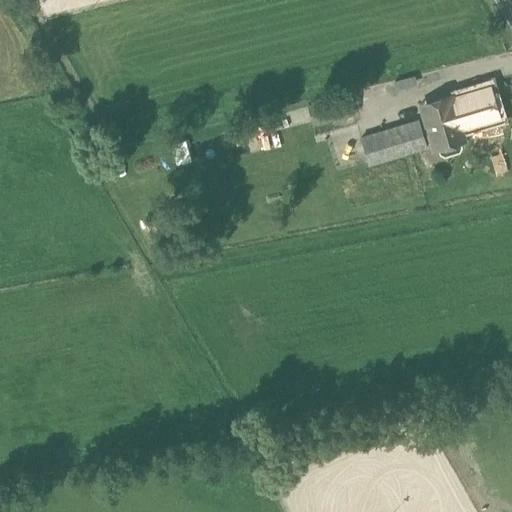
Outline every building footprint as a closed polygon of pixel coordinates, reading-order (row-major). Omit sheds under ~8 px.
[(433,62),(450,58),(447,43),(430,46),(433,62)] [(498,117),(489,86),(452,97),(451,94),(419,104),(433,150),(438,148),(440,153),(445,156),(459,152),(462,146),(460,142),(464,140),(461,129),(498,117)] [(349,93),(307,104),(312,124),(355,113),(349,93)] [(243,111),(227,116),(235,143),(251,138),(243,111)] [(216,121),(220,142),(229,141),(225,119),(216,121)] [(418,120),(360,137),(368,164),(426,147),(418,120)]
